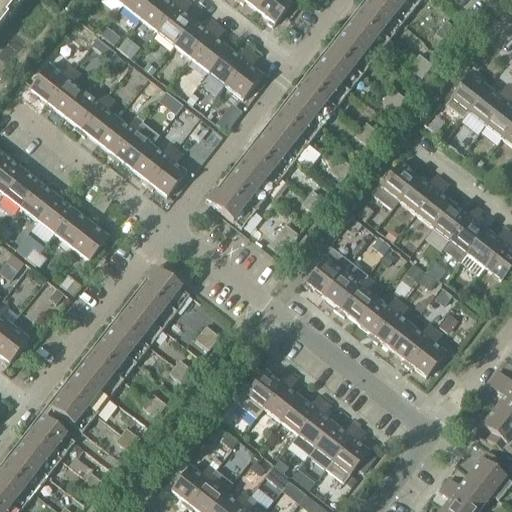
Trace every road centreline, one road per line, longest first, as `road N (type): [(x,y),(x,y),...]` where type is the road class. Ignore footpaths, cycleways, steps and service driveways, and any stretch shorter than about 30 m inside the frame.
road 1 (residential): [(432,435),(166,228)]
road 2 (residential): [(28,407),(166,228)]
road 3 (residential): [(166,228),(294,70)]
road 4 (residential): [(166,228),(15,113)]
road 5 (residential): [(432,435),(511,333)]
